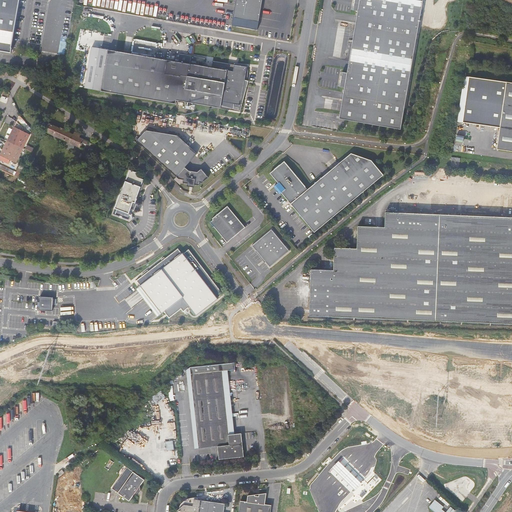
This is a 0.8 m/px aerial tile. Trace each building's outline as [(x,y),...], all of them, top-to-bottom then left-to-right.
[(0,0),(0,50),(11,53),(19,0),(0,0)] [(236,0),(232,26),(258,30),(262,0),(236,0)] [(354,0),(353,11),(358,12),(347,74),(342,73),(339,88),(344,89),(339,120),(400,131),(423,3),(423,0),(354,0)] [(85,88),(101,91),(176,104),(176,100),(240,111),(248,67),(213,61),(212,68),(207,67),(207,65),(204,64),(205,59),(179,54),(178,62),(160,59),(156,58),(108,50),(91,47),(85,88)] [(511,82),(469,77),(463,122),(500,128),(497,149),(511,151),(511,82)] [(67,132),(64,130),(48,123),(45,131),(80,147),(83,142),(87,144),(89,141),(79,137),(73,134),(67,132)] [(14,127),(7,142),(22,149),(29,135),(14,127)] [(137,141),(152,155),(171,134),(146,130),(137,141)] [(171,134),(152,155),(180,180),(183,179),(183,183),(187,183),(187,186),(194,187),(195,185),(199,185),(200,182),(202,183),(209,177),(201,169),(197,172),(189,170),(185,167),(197,153),(178,135),(171,134)] [(488,147),(495,148),(497,136),(490,135),(488,147)] [(22,149),(7,142),(0,154),(16,162),(22,149)] [(308,189),(285,161),(270,173),(278,183),(274,186),(280,193),(281,193),(314,232),(384,175),(371,160),(352,153),(308,189)] [(0,164),(0,169),(19,178),(25,167),(20,165),(16,172),(0,164)] [(136,172),(130,170),(122,191),(121,191),(115,208),(113,213),(128,219),(132,209),(131,208),(133,202),(135,203),(137,199),(136,199),(143,180),(137,177),(138,175),(138,174),(136,174),(136,172)] [(245,228),(228,206),(212,219),(213,220),(210,222),(227,243),(245,228)] [(511,321),(511,216),(381,213),(381,228),(354,227),(354,249),(331,249),(331,270),(308,270),(307,317),(511,321)] [(271,229),(252,245),(256,251),(257,250),(258,251),(257,252),(263,259),(264,259),(267,261),(266,262),(270,267),(289,251),(285,246),(284,247),(283,246),(284,245),(277,235),(276,236),(275,235),(276,234),(271,229)] [(145,274),(136,281),(140,286),(161,314),(164,312),(169,318),(181,309),(183,312),(189,307),(196,316),(218,299),(217,298),(223,294),(189,249),(183,254),(182,253),(178,248),(145,274)] [(140,286),(136,289),(158,317),(161,314),(140,286)] [(40,296),(39,310),(52,311),(53,305),(53,299),(53,297),(40,296)] [(234,363),(191,367),(199,449),(218,447),(219,460),(243,457),(241,434),(234,434),(229,435),(222,371),(228,370),(235,370),(234,363)] [(199,449),(191,367),(186,370),(194,449),(199,449)] [(234,434),(228,370),(222,371),(229,435),(234,434)] [(151,397),(155,403),(165,397),(161,391),(151,397)] [(143,480),(125,467),(110,489),(128,501),(132,496),(137,495),(140,491),(140,485),(143,480)] [(247,503),(241,501),(239,511),(270,511),(272,506),(266,505),(267,494),(248,496),(247,503)] [(224,511),(225,504),(200,500),(201,498),(197,498),(193,499),(189,502),(187,505),(185,508),(182,510),(190,511),(224,511)]
